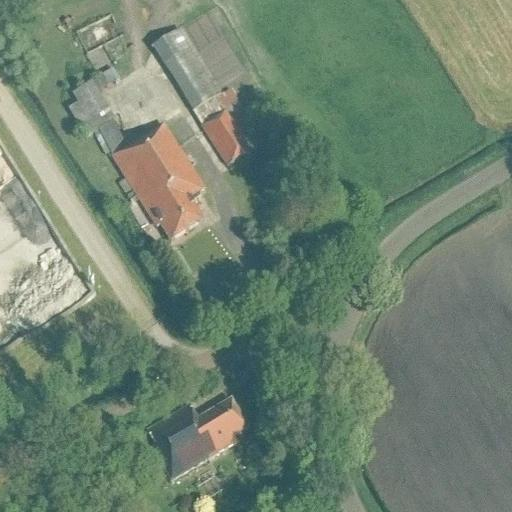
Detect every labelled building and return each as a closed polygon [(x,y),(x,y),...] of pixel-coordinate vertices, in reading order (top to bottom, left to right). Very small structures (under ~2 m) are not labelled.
[(106,47),(128,37),(120,20),(98,30),(106,47)] [(75,21),(71,39),(82,41),(86,23),(75,21)] [(178,39),(152,54),(192,120),(218,105),(178,39)] [(126,153),(113,128),(119,125),(114,116),(110,119),(98,99),(119,86),(112,74),(71,100),(77,109),(68,115),(85,143),(99,135),(112,161),(111,162),(151,225),(155,223),(170,246),(202,226),(189,205),(204,195),(162,130),(126,153)] [(250,157),(225,116),(200,131),(226,172),(250,157)] [(146,436),(155,450),(151,453),(171,486),(236,447),(233,441),(247,433),(231,405),(197,425),(188,411),(146,436)]
